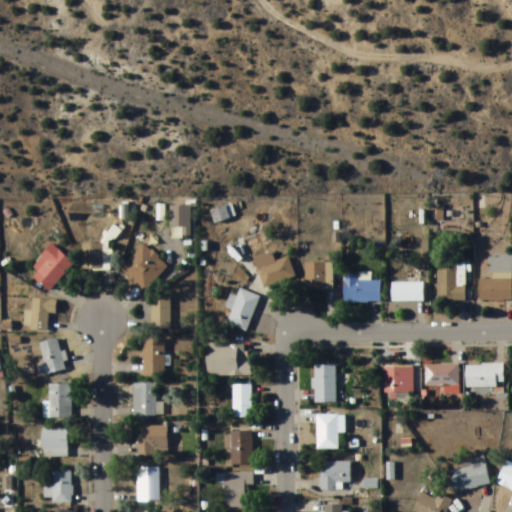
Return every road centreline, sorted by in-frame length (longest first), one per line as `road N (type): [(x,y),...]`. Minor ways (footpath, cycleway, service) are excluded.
road 1 (track): [(260,0),(298,32),(342,53),(511,71)]
road 2 (residential): [(511,328),(301,331),(286,337),(279,360)]
road 3 (residential): [(102,511),(102,321)]
road 4 (residential): [(279,360),(284,511)]
